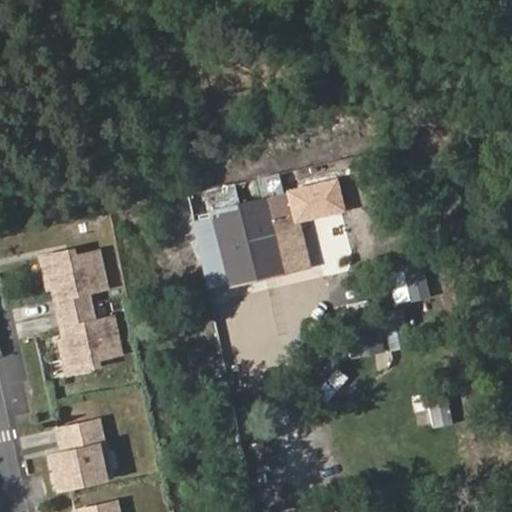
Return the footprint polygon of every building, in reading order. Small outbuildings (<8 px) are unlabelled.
[(276,171),(252,179),(257,196),(281,188),(276,171)] [(240,201),(236,182),(207,188),(211,208),(240,201)] [(307,264),(291,190),(240,201),(211,208),(213,216),(227,282),(307,264)] [(205,287),(227,282),(213,216),(190,221),(205,287)] [(70,248),(39,255),(46,286),(51,285),(56,312),(88,306),(85,289),(104,285),(96,249),(71,255),(70,248)] [(88,306),(56,312),(62,338),(58,339),(64,370),(95,363),(94,356),(118,351),(110,315),(91,319),(88,306)] [(407,345),(402,308),(383,311),(388,347),(407,345)] [(349,358),(370,354),(364,321),(343,324),(349,358)] [(58,485),(111,474),(99,417),(58,426),(62,442),(74,439),(75,446),(50,451),(58,485)] [(62,442),(63,448),(75,446),(74,439),(62,442)] [(119,511),(117,499),(76,508),(77,511),(119,511)]
